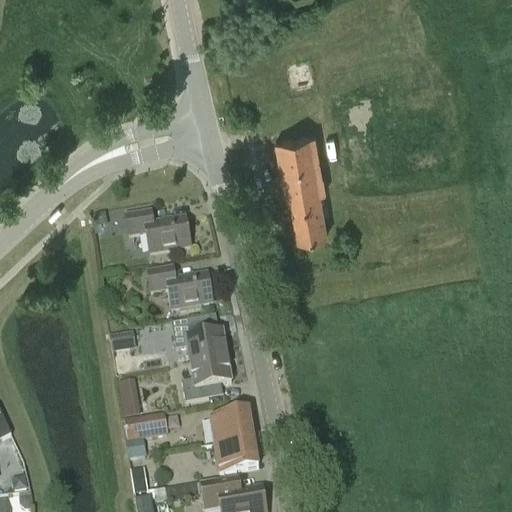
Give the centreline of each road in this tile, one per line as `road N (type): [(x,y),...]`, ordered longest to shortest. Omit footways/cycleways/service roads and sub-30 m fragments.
road 1 (tertiary): [(289,511),(205,128)]
road 2 (unclassified): [(0,245),(76,173),(116,150),(205,128)]
road 3 (tertiary): [(205,128),(178,0)]
